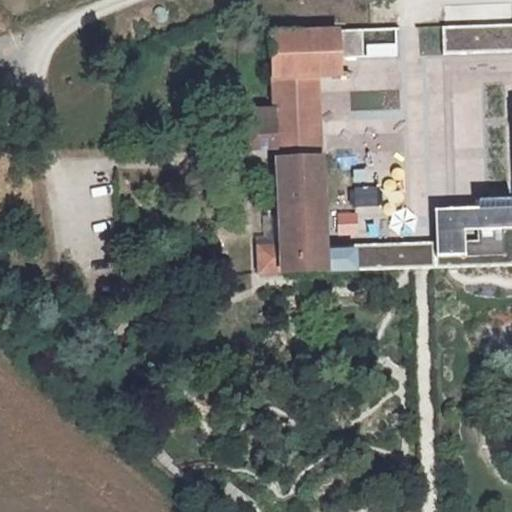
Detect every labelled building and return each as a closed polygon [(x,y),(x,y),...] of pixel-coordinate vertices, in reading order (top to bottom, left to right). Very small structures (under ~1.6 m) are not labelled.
[(511,25),(399,27),(400,68),(420,68),(420,91),(439,91),(438,72),(509,71),(509,72),(511,72),(511,25)] [(438,259),(437,245),(420,246),(404,246),(329,249),(323,77),(342,76),(342,59),(341,32),(341,27),(270,29),(272,106),(241,107),(243,152),(274,151),(276,215),(263,216),(264,237),(257,237),(258,274),(405,269),(412,269),(422,268),(433,268),(438,268),(438,259)] [(363,58),(362,31),(341,32),(342,59),(363,58)] [(436,212),(437,245),(438,259),(466,258),(465,232),(504,231),(511,230),(511,200),(477,202),(477,211),(436,212)] [(465,232),(466,258),(505,256),(504,231),(465,232)]
